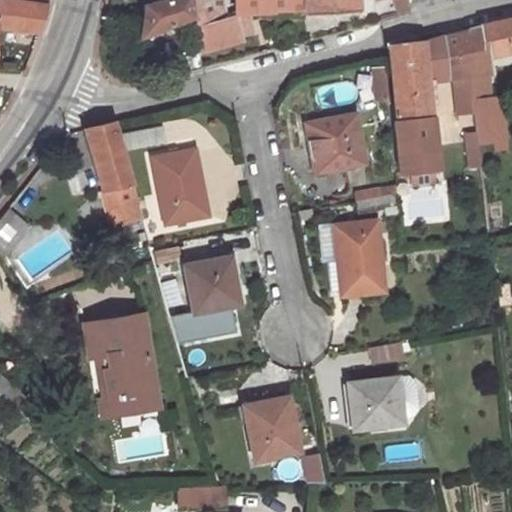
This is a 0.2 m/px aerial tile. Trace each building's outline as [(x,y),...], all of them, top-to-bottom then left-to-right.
[(0,0),(0,27),(36,32),(44,4),(38,4),(38,0),(24,0),(24,2),(0,0)] [(193,17),(190,0),(159,0),(142,5),(138,39),(193,17)] [(190,0),(193,17),(195,26),(235,14),(234,0),(190,0)] [(234,0),(235,14),(249,14),(271,13),(271,7),(303,6),(303,0),(234,0)] [(303,0),(303,6),(304,12),(360,10),(359,0),(303,0)] [(244,39),(242,36),(235,14),(195,26),(193,27),(198,53),(244,39)] [(235,14),(242,36),(255,34),(249,14),(235,14)] [(488,60),(511,54),(511,21),(480,28),(488,60)] [(489,75),(488,60),(480,28),(443,39),(447,79),(472,77),(489,75)] [(422,45),(426,82),(447,79),(443,39),(422,45)] [(400,171),(437,166),(426,82),(422,45),(388,43),(396,120),(394,121),(400,171)] [(370,69),(373,102),(387,100),(383,68),(370,69)] [(497,137),(489,75),(472,77),(479,138),(497,137)] [(356,110),(307,118),(314,168),(364,161),(356,110)] [(86,129),(103,190),(105,189),(112,187),(122,219),(139,214),(113,121),(86,129)] [(194,142),(150,149),(161,219),(205,212),(194,142)] [(397,183),(354,190),(355,199),(397,191),(397,183)] [(122,219),(112,187),(105,189),(114,221),(122,219)] [(357,207),(398,200),(397,191),(355,199),(357,207)] [(0,262),(29,227),(7,209),(0,216),(0,262)] [(385,286),(373,217),(335,224),(319,228),(324,261),(329,261),(334,290),(346,288),(347,293),(385,286)] [(228,254),(182,261),(189,309),(235,303),(228,254)] [(143,323),(85,336),(91,368),(113,363),(116,378),(108,379),(118,425),(162,415),(143,323)] [(370,361),(401,356),(398,339),(367,345),(370,361)] [(396,366),(345,374),(352,421),(360,419),(362,430),(368,434),(397,429),(402,423),(400,413),(402,413),(396,366)] [(405,415),(417,414),(414,378),(403,378),(405,415)] [(284,394),(231,402),(239,445),(292,437),(284,394)] [(321,483),(316,454),(299,457),(304,484),(321,483)] [(176,487),(176,510),(225,509),(225,486),(176,487)]
